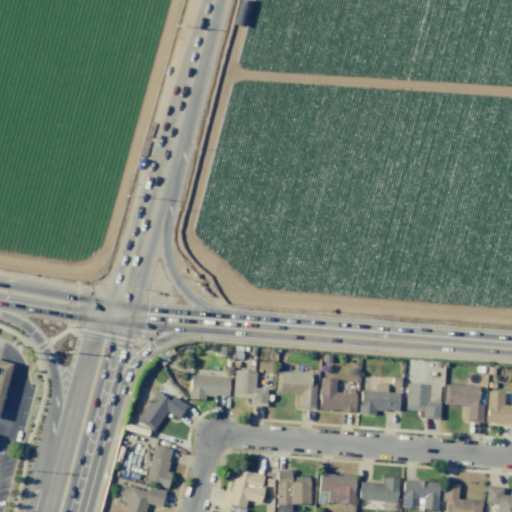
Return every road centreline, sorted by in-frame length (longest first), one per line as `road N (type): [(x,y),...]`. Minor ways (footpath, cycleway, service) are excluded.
road 1 (secondary): [(0,293),(231,325),(511,345)]
road 2 (tertiary): [(118,311),(208,0)]
road 3 (residential): [(511,455),(215,439)]
road 4 (secondary): [(231,325),(184,289),(168,260),(163,201),(171,123)]
road 5 (secondary): [(118,311),(93,335),(46,511)]
road 6 (secondary): [(79,511),(116,381),(118,311)]
road 7 (secondary): [(0,309),(27,327),(51,363),(59,462)]
road 8 (secondary): [(116,381),(170,335),(231,325)]
